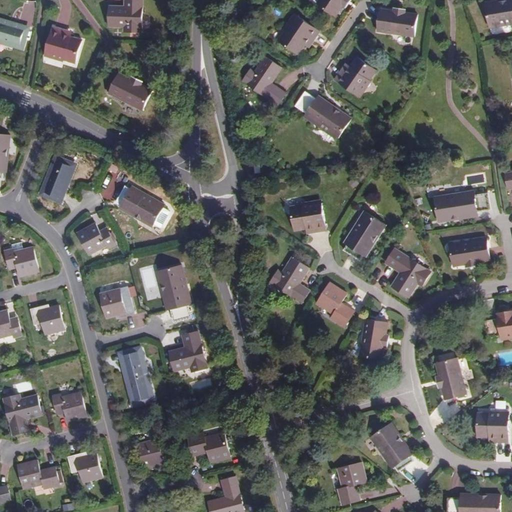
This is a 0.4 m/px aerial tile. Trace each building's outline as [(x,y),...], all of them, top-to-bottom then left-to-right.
[(142,0),(128,0),(128,6),(110,5),(109,25),(128,27),(127,31),(142,32),(142,0)] [(342,5),(343,6),(346,0),(317,0),(316,2),(335,15),(342,5)] [(511,0),(506,0),(498,1),(497,0),(485,0),(484,0),(488,26),(511,22),(511,0)] [(404,12),(404,11),(392,9),(391,10),(379,8),(376,31),(413,36),(416,14),(404,12)] [(320,31),(293,12),(283,28),(284,29),(277,39),(298,53),(305,43),(309,46),(320,31)] [(28,30),(0,20),(0,41),(21,49),(28,30)] [(73,37),(54,31),(45,60),(62,66),(62,65),(74,68),(82,46),(71,42),(73,37)] [(369,64),(354,53),(336,79),(351,89),(352,88),(362,95),(375,74),(366,68),(369,64)] [(283,67),(266,55),(255,72),(251,69),(243,81),(278,105),(286,93),(272,83),(283,67)] [(143,83),(143,82),(132,76),(132,77),(121,71),(111,91),(143,108),(153,89),(143,83)] [(132,76),(143,82),(145,78),(134,73),(132,76)] [(338,112),(317,98),(306,91),(295,106),(307,114),(305,117),(338,139),(352,118),(339,109),(338,112)] [(319,95),(317,98),(338,112),(339,109),(319,95)] [(0,178),(1,179),(2,172),(5,148),(8,149),(9,135),(0,133),(0,178)] [(74,165),(56,158),(41,193),(59,201),(74,165)] [(259,164),(252,165),(254,173),(261,171),(259,164)] [(140,217),(138,220),(150,227),(163,204),(131,185),(129,189),(124,186),(115,201),(120,205),(140,217)] [(451,215),(477,211),(490,208),(487,191),(474,193),(473,190),(434,196),(438,221),(452,219),(451,215)] [(303,203),(290,205),(294,229),(305,227),(306,232),(325,229),(319,199),(303,201),(303,203)] [(118,208),(138,220),(140,217),(120,205),(118,208)] [(358,258),(361,253),(375,232),(377,234),(385,224),(364,210),(343,242),(346,243),(343,248),(358,258)] [(478,214),(477,211),(451,215),(452,219),(478,214)] [(95,223),(76,232),(87,254),(106,246),(108,247),(115,244),(108,231),(101,235),(95,223)] [(375,232),(361,253),(364,255),(378,235),(377,234),(375,232)] [(466,263),(477,261),(477,260),(489,258),(485,236),(450,242),(454,264),(466,262),(466,263)] [(14,248),(6,250),(9,264),(17,262),(20,276),(40,271),(35,247),(14,252),(14,248)] [(430,270),(394,248),(387,260),(402,269),(392,286),(409,296),(420,280),(423,283),(430,270)] [(309,267),(292,256),(281,271),(277,269),(270,281),(301,302),(310,289),(299,283),(309,267)] [(163,282),(169,308),(170,308),(173,320),(190,317),(187,303),(191,302),(181,263),(156,269),(159,282),(163,282)] [(166,308),(169,308),(163,282),(159,282),(166,308)] [(347,293),(329,282),(316,302),(333,314),(331,317),(343,325),(353,310),(341,302),(347,293)] [(118,287),(99,292),(105,316),(114,314),(115,317),(133,313),(129,296),(121,297),(118,287)] [(47,304),(30,308),(33,324),(41,323),(44,334),(64,329),(58,304),(48,307),(47,304)] [(498,316),(485,318),(488,335),(500,333),(501,337),(511,335),(511,307),(497,310),(498,316)] [(8,308),(0,310),(0,336),(13,333),(14,336),(22,334),(18,320),(11,322),(8,308)] [(384,346),(385,335),(384,334),(386,322),(364,319),(360,355),(382,358),(383,346),(384,346)] [(186,347),(169,351),(173,371),(191,367),(192,371),(207,368),(198,331),(183,334),(186,347)] [(139,348),(120,352),(133,402),(151,397),(139,348)] [(439,373),(441,385),(444,397),(465,392),(457,355),(436,361),(439,373)] [(61,393),(53,394),(57,410),(64,408),(67,420),(87,415),(82,391),(61,396),(61,393)] [(21,393),(6,396),(15,433),(31,430),(28,417),(45,413),(41,393),(22,397),(21,393)] [(492,411),(479,411),(478,434),(490,435),(490,440),(510,441),(510,410),(492,410),(492,411)] [(413,460),(410,455),(396,434),(399,433),(392,422),(372,437),(392,467),(394,466),(398,471),(413,460)] [(202,433),(187,436),(192,454),(206,451),(209,461),(230,456),(223,432),(203,437),(202,433)] [(396,434),(410,455),(413,453),(399,433),(396,434)] [(157,438),(137,443),(143,468),(154,466),(155,468),(172,464),(168,447),(160,448),(157,438)] [(86,452),(68,456),(72,473),(80,471),(83,482),(103,477),(97,453),(87,455),(86,452)] [(39,460),(18,465),(24,489),(45,484),(46,489),(61,485),(56,466),(41,470),(39,460)] [(363,461),(339,467),(344,487),(340,487),(344,503),(361,499),(357,484),(367,481),(363,461)] [(244,511),(235,476),(222,479),(226,496),(208,500),(210,511),(244,511)] [(0,503),(11,501),(8,485),(0,486),(0,503)] [(500,511),(501,492),(488,492),(487,496),(461,496),(448,496),(448,511),(500,511)]
